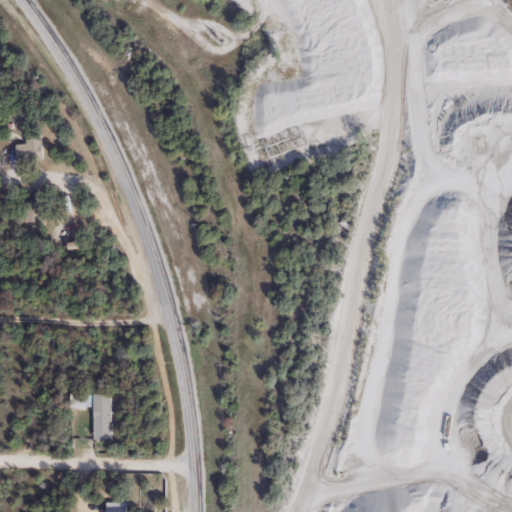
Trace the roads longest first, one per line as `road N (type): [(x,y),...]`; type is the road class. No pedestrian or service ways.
road 1 (secondary): [(22,0),(87,98),(143,226),(186,382),(195,511)]
road 2 (residential): [(153,320),(103,199),(84,184),(0,180)]
road 3 (residential): [(194,467),(0,463)]
road 4 (residential): [(0,320),(173,321)]
